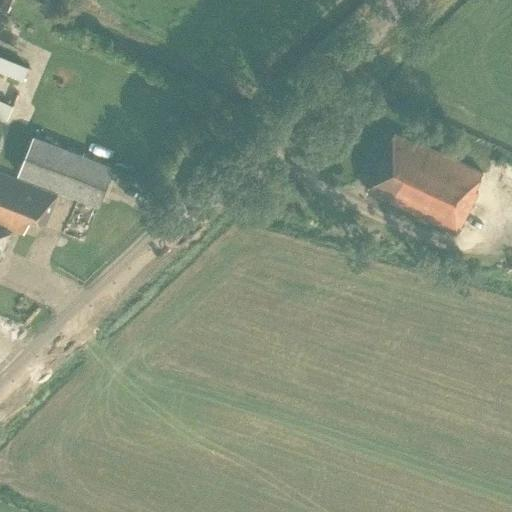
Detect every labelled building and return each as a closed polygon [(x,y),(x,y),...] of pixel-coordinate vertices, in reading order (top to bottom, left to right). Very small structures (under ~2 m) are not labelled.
[(418,144),(394,132),(366,190),(455,233),(475,192),(472,190),(481,171),(419,141),(418,144)] [(32,136),(24,156),(16,176),(98,206),(113,168),(32,136)] [(28,220),(44,226),(56,196),(0,172),(0,224),(22,234),(28,220)] [(0,251),(9,232),(0,227),(0,251)] [(123,395),(120,403),(139,412),(143,403),(123,395)]
